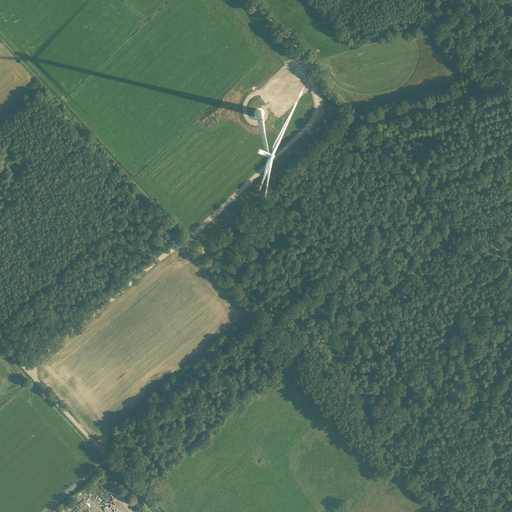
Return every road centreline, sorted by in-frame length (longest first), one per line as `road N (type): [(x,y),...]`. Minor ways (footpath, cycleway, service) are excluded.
road 1 (track): [(384,143),(250,0)]
road 2 (track): [(384,143),(511,281)]
road 3 (track): [(117,446),(0,323)]
road 4 (track): [(511,80),(361,119)]
